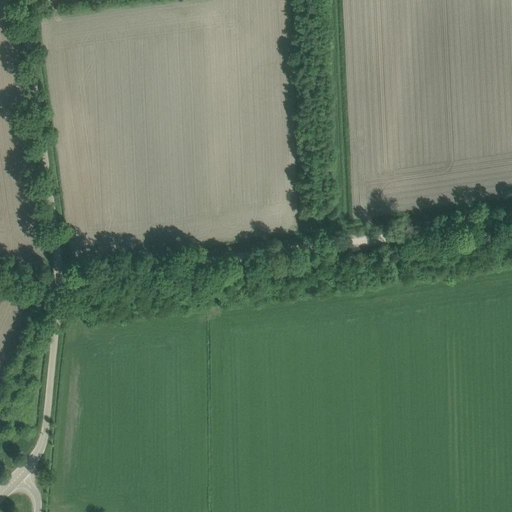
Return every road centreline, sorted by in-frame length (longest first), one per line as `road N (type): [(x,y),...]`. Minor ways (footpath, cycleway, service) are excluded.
road 1 (unclassified): [(17,476),(45,431),(58,280),(23,0)]
road 2 (track): [(58,280),(511,218)]
